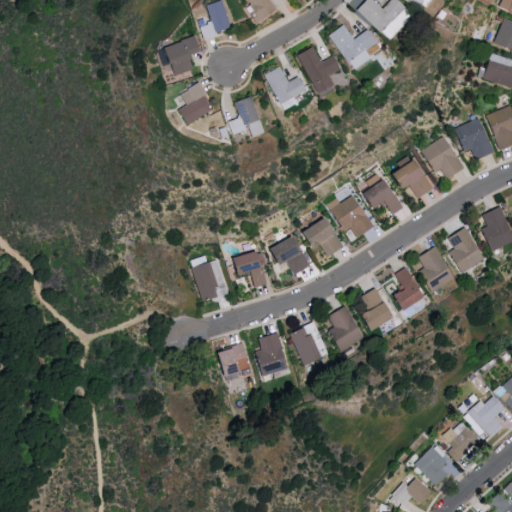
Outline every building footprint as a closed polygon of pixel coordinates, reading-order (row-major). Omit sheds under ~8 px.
[(245,0),(250,6),(248,7),(252,12),(246,16),(254,28),(279,12),(271,0),(245,0)] [(356,11),(367,0),(370,0),(381,11),(392,0),(395,0),(405,10),(380,35),(356,11)] [(406,0),(420,8),(424,0),(406,0)] [(511,0),(499,0),(496,7),(511,14),(511,0)] [(199,28),(210,24),(205,7),(221,1),(231,29),(216,34),(217,37),(203,42),(199,28)] [(511,53),(511,22),(505,20),(494,46),(511,53)] [(327,36),(343,25),(353,39),(368,29),(378,43),(365,53),(369,59),(352,71),(327,36)] [(162,49),(168,65),(170,64),(174,77),(193,70),(189,61),(191,60),(190,56),(201,52),(194,35),(178,42),(179,43),(162,49)] [(296,57),(311,48),(320,64),(333,57),(341,70),(328,77),(333,86),(317,95),(296,57)] [(511,69),(511,73),(511,87),(483,79),(488,62),(511,69)] [(262,76),(278,67),(287,84),(297,78),(305,92),(279,106),(262,76)] [(186,107),(180,97),(187,92),(186,90),(199,83),(206,96),(203,98),(211,111),(187,126),(178,112),(186,107)] [(233,103),(238,119),(227,123),(231,136),(245,132),(243,127),(259,122),(251,97),(233,103)] [(484,117),(510,107),(511,112),(511,146),(498,152),(484,117)] [(452,130),(478,119),(493,154),(474,162),(470,152),(463,154),(452,130)] [(419,152),(443,137),(462,170),(445,179),(440,171),(433,175),(419,152)] [(389,174),(414,159),(432,189),(415,200),(408,187),(399,192),(389,174)] [(361,195),(383,180),(403,209),(391,216),(382,203),(372,210),(361,195)] [(328,211),(352,195),(373,227),(355,239),(349,230),(343,234),(328,211)] [(491,254),(511,244),(511,234),(499,208),(481,216),(487,228),(480,231),(491,254)] [(300,234),(322,219),(342,248),(327,258),(319,245),(311,250),(300,234)] [(448,254),(454,250),(448,240),(465,230),(484,260),(461,274),(448,254)] [(267,250),(292,237),(308,267),(293,275),(286,262),(276,268),(267,250)] [(417,259),(434,249),(454,280),(430,295),(417,274),(423,270),(417,259)] [(236,278),(230,261),(255,252),(266,285),(254,290),(250,278),(246,280),(245,275),(236,278)] [(190,269),(216,261),(227,296),(201,304),(190,269)] [(393,296),(403,291),(394,276),(406,268),(424,299),(402,311),(393,296)] [(360,316),(367,312),(359,298),(375,289),(393,319),(369,333),(360,316)] [(326,317),(344,307),(364,340),(341,354),(327,333),(333,329),(326,317)] [(312,323),(287,335),(303,368),(328,356),(312,323)] [(254,354),(260,353),(257,340),(278,334),(288,371),(261,378),(254,354)] [(251,369),(243,344),(214,353),(222,379),(251,369)] [(511,415),(494,394),(511,378),(511,415)] [(480,401),(467,413),(470,417),(466,422),(485,443),(501,428),(493,419),(503,410),(493,399),(484,406),(480,401)] [(450,428),(439,438),(450,450),(447,454),(457,465),(481,443),(467,428),(457,437),(450,428)] [(413,466),(430,447),(446,462),(438,471),(444,476),(434,487),(413,466)] [(390,499),(408,476),(430,493),(420,507),(410,499),(402,509),(390,499)] [(511,482),(503,490),(511,500),(511,482)] [(492,511),(494,511),(487,504),(499,493),(511,507),(511,511),(492,511)]
